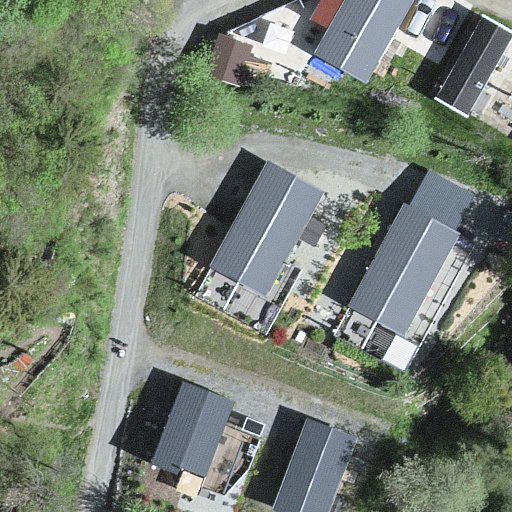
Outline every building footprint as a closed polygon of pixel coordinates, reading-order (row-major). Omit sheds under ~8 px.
[(341,0),(313,47),(366,79),(413,0),(341,0)] [(511,25),(483,9),(436,92),(470,111),(511,36),(511,25)] [(265,152),(207,259),(266,290),(326,186),(265,152)] [(423,161),(348,300),(402,328),(477,193),(423,161)] [(206,469),(236,390),(183,370),(153,449),(206,469)] [(305,406),(270,497),(308,511),(324,511),(357,426),(305,406)]
